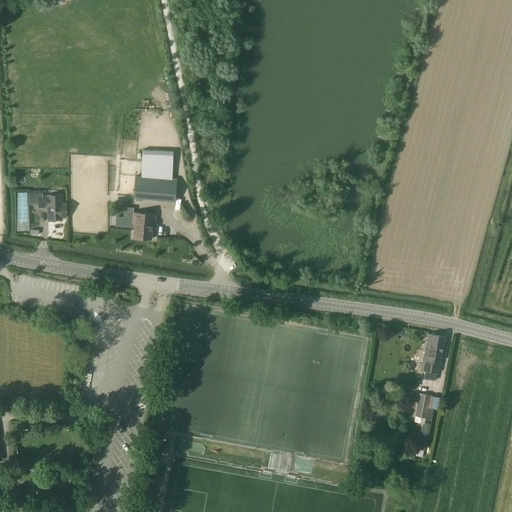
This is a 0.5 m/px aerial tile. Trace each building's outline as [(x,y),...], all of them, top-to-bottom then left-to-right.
[(142,163),(172,164),(173,151),(143,150),(142,163)] [(133,199),(174,202),(176,179),(134,176),(133,199)] [(47,211),(48,219),(62,219),(62,218),(66,218),(65,203),(62,204),(61,195),(47,196),(43,196),(43,191),(38,191),(38,207),(46,207),(46,211),(47,211)] [(28,192),(18,192),(18,228),(28,228),(28,192)] [(133,238),(151,239),(152,223),(155,223),(155,215),(132,213),(131,224),(134,224),(133,238)] [(423,379),(434,381),(436,373),(437,373),(444,337),(428,334),(421,371),(425,372),(423,379)] [(425,422),(431,423),(436,397),(419,394),(415,416),(425,418),(425,422)] [(427,438),(430,425),(424,424),(423,423),(420,437),(427,438)] [(145,511),(149,511),(152,498),(146,497),(143,511),(145,511)]
